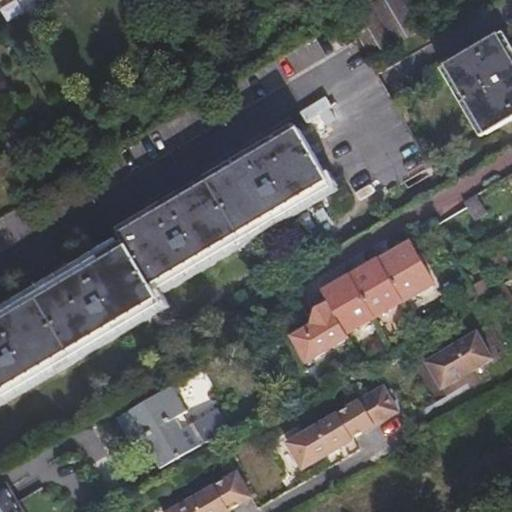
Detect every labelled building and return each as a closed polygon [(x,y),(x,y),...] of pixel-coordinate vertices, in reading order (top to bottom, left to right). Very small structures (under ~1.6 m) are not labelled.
[(405,0),(382,0),(347,21),(375,69),(428,38),(405,0)] [(488,136),(511,122),(511,60),(500,40),(449,70),(488,136)] [(0,392),(157,302),(149,290),(329,186),(298,133),(119,237),(126,250),(0,322),(0,392)] [(475,198),(462,205),(466,211),(474,227),(487,219),(475,198)] [(292,340),(298,350),(428,275),(409,245),(322,296),(328,307),(315,313),(310,330),(292,340)] [(428,275),(298,350),(306,365),(347,341),(345,337),(434,286),(428,275)] [(511,293),(506,283),(492,291),(505,312),(511,307),(511,293)] [(481,332),(426,364),(441,390),(496,357),(481,332)] [(145,439),(160,466),(230,427),(219,408),(190,425),(185,415),(189,413),(175,387),(121,418),(136,444),(145,439)] [(386,388),(290,443),(305,470),(356,440),(354,437),(400,411),(386,388)] [(239,473),(170,511),(229,511),(229,510),(253,497),(239,473)] [(23,511),(10,487),(0,492),(0,511),(23,511)]
